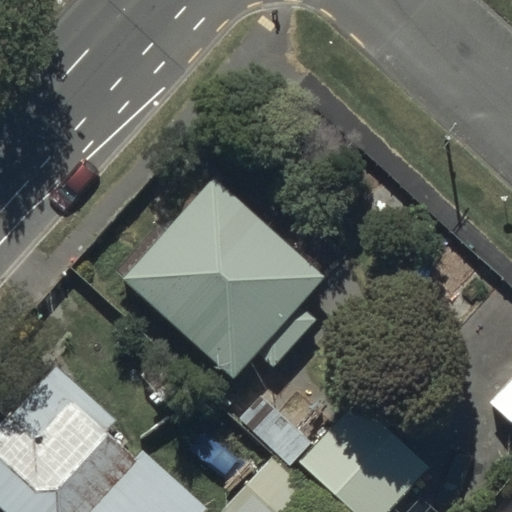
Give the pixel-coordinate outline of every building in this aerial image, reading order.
[(212,173),(120,274),(233,376),(256,350),(274,366),(317,318),(303,306),(329,277),(212,173)] [(57,351),(0,413),(0,493),(20,511),(195,511),(210,496),(144,435),(137,443),(107,416),(116,406),(57,351)] [(511,359),(508,364),(511,367),(511,369),(492,391),(511,409),(511,359)] [(310,434),(259,388),(237,411),(288,458),(310,434)] [(356,389),(300,450),(366,511),(376,511),(428,457),(356,389)] [(337,511),(340,509),(272,447),(222,502),(232,511),(337,511)]
